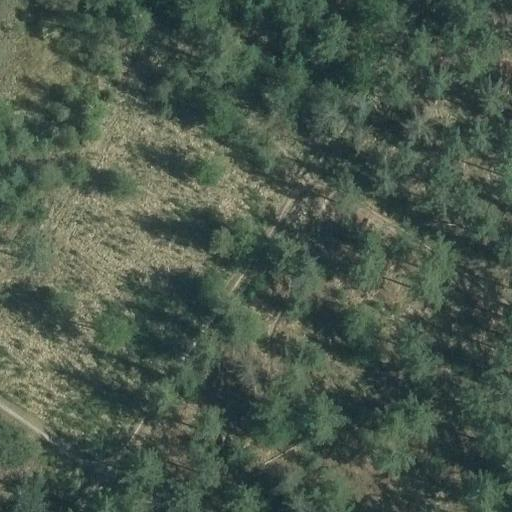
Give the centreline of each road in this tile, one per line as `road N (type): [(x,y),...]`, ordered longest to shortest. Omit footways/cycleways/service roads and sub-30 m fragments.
road 1 (track): [(316,161),(80,511)]
road 2 (track): [(90,0),(353,188)]
road 3 (track): [(353,188),(511,301)]
road 4 (track): [(0,406),(134,500)]
